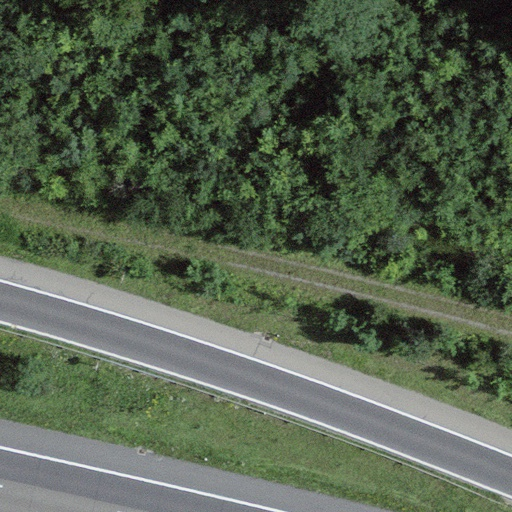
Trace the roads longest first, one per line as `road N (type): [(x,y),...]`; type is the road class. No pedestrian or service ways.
road 1 (motorway): [(511,477),(261,382),(0,303)]
road 2 (track): [(511,323),(0,200)]
